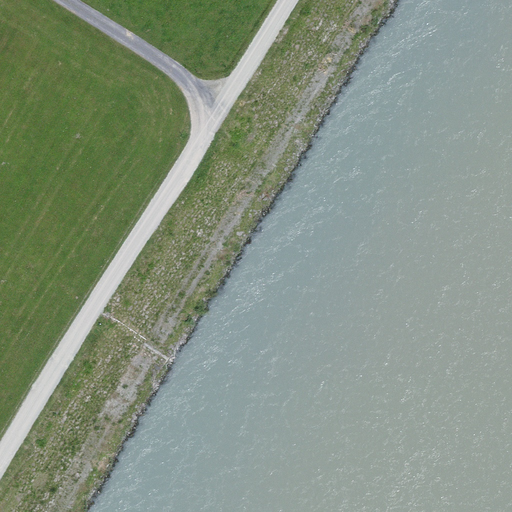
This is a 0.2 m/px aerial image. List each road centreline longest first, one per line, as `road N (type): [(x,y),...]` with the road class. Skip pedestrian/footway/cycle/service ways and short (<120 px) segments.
road 1 (track): [(290,0),(213,105),(194,152),(0,462)]
road 2 (track): [(213,105),(174,68),(66,0)]
